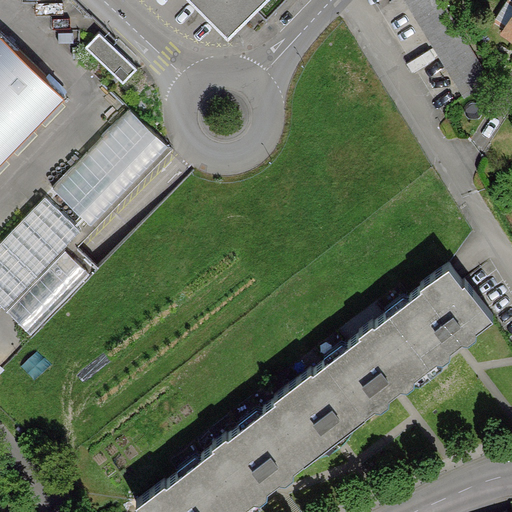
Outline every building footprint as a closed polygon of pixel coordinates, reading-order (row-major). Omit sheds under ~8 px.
[(193,0),(229,35),(263,0),(193,0)] [(410,0),(469,94),(491,80),(441,0),(410,0)] [(508,28),(511,21),(511,0),(508,0),(496,21),(508,28)] [(100,30),(86,46),(122,80),(137,65),(100,30)] [(1,32),(0,32),(0,162),(66,94),(1,32)] [(170,143),(131,106),(54,187),(93,224),(170,143)] [(82,229),(46,196),(0,243),(0,299),(8,307),(65,247),(82,229)] [(90,272),(65,247),(8,307),(32,330),(90,272)] [(422,285),(386,312),(427,366),(436,358),(444,358),(450,353),(451,347),(462,338),(469,339),(477,332),(478,326),(494,314),(465,277),(463,279),(457,270),(450,261),(422,282),(422,285)] [(360,333),(325,359),(366,412),(376,405),(382,406),(390,399),(391,393),(402,385),(408,386),(415,380),(416,374),(427,366),(386,312),(376,320),(373,319),(359,330),(360,333)] [(0,354),(0,372),(9,363),(0,354)] [(275,398),(264,406),(305,459),(315,451),(324,450),(339,443),(350,431),(356,420),(366,412),(325,359),(315,367),(312,366),(275,394),(275,398)] [(214,445),(204,452),(244,505),(255,497),(261,498),(268,493),(269,487),(281,478),(286,478),(294,472),(295,466),(305,459),(264,406),(230,432),(227,431),(214,441),(214,445)] [(235,511),(244,505),(204,452),(168,479),(165,478),(137,500),(145,511),(235,511)]
